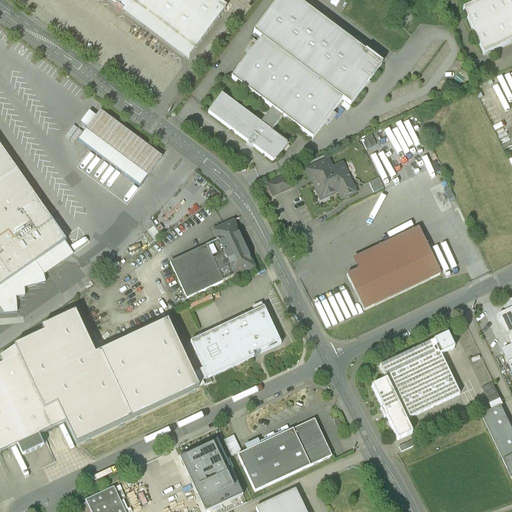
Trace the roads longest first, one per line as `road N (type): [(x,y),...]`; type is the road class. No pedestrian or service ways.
road 1 (unclassified): [(0,6),(238,189),(329,361)]
road 2 (unclassified): [(61,486),(329,361)]
road 3 (unclassified): [(329,361),(511,275)]
road 4 (unclassified): [(329,361),(411,511)]
